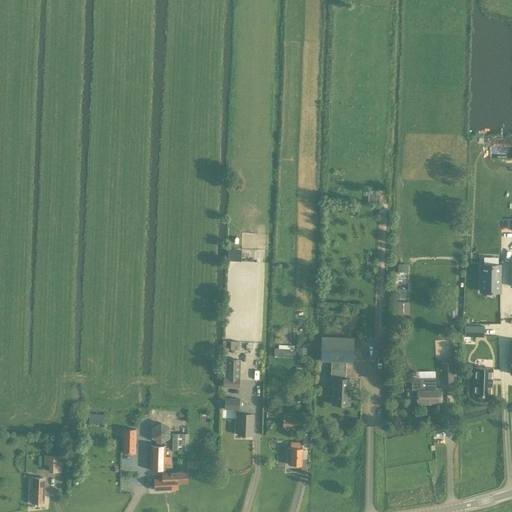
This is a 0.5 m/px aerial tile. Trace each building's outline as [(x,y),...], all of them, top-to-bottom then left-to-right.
[(480,291),(499,292),(499,266),(481,265),(480,291)] [(321,336),(320,360),(331,360),(330,378),(332,378),(332,386),(328,386),(327,395),(331,395),(331,404),(349,404),(350,387),(351,386),(351,382),(350,381),(350,378),(345,378),(346,361),(353,361),(353,337),(321,336)] [(238,350),(239,342),(231,341),(230,349),(238,350)] [(274,348),(274,357),(295,358),(295,349),(274,348)] [(227,360),(226,371),(238,372),(239,360),(227,360)] [(454,385),(453,362),(440,362),(442,385),(454,385)] [(473,367),(472,395),(491,395),(492,367),(473,367)] [(417,404),(441,403),(441,388),(435,388),(435,377),(420,378),(411,378),(411,390),(416,390),(417,404)] [(237,435),(252,435),(253,414),(252,414),(253,409),(244,401),(239,400),(239,398),(224,398),(224,409),(238,410),(237,435)] [(283,426),(297,426),(297,418),(282,418),(283,426)] [(151,427),(151,438),(160,443),(170,438),(169,427),(160,422),(151,427)] [(123,429),(122,453),(135,453),(136,429),(123,429)] [(187,450),(188,434),(172,434),(172,450),(187,450)] [(289,464),(301,465),(302,448),(299,448),(300,443),(290,442),(289,464)] [(170,463),(170,457),(165,457),(165,445),(150,445),(150,470),(164,470),(164,463),(170,463)] [(154,486),(154,490),(154,491),(177,489),(177,483),(187,483),(186,471),(161,473),(162,479),(148,479),(148,486),(154,486)] [(43,503),(44,479),(33,478),(32,503),(43,503)]
